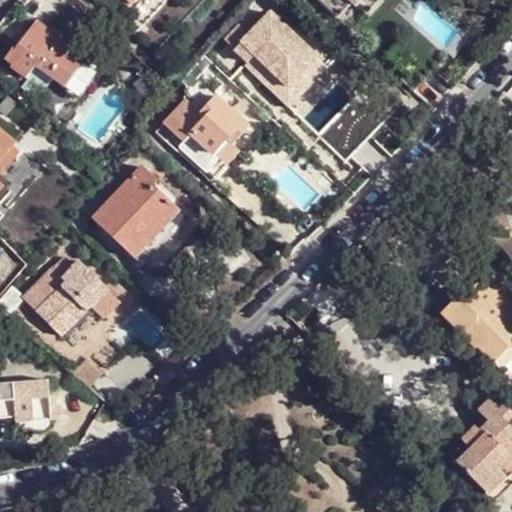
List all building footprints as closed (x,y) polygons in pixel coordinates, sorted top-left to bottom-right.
[(317,0),(337,17),(351,3),(355,6),(360,0),(317,0)] [(360,0),(355,6),(360,13),(371,0),(360,0)] [(255,56),(261,62),(282,80),(291,72),(301,80),(320,62),(309,52),(310,50),(271,14),(251,35),(241,27),(228,41),(249,62),(255,56)] [(36,66),(67,87),(81,69),(67,58),(73,48),(37,23),(27,35),(25,33),(6,59),(13,64),(12,67),(27,77),(36,66)] [(255,68),(261,62),(255,56),(249,62),(255,68)] [(422,59),(401,80),(424,103),(445,82),(422,59)] [(81,69),(67,87),(76,94),(91,76),(81,69)] [(248,129),(216,98),(201,114),(191,106),(170,129),(185,143),(181,148),(216,181),(228,169),(214,156),(229,141),(233,145),(248,129)] [(349,102),(323,127),(334,138),(360,113),(349,102)] [(0,160),(16,143),(0,128),(0,186),(1,186),(0,184),(0,160)] [(0,175),(22,149),(16,143),(0,160),(0,175)] [(109,201),(98,214),(94,219),(135,258),(143,265),(188,218),(154,184),(158,181),(142,167),(109,201)] [(91,206),(98,214),(109,201),(103,195),(91,206)] [(102,318),(120,300),(72,253),(54,269),(52,269),(24,298),(62,336),(91,308),(102,318)] [(496,362),(511,346),(511,301),(487,276),(464,298),(461,295),(443,312),(478,349),(480,347),(496,362)] [(287,314),(297,324),(314,309),(304,298),(287,314)] [(135,342),(120,329),(92,353),(107,366),(135,342)] [(169,338),(156,351),(168,364),(182,350),(169,338)] [(511,367),(511,346),(496,362),(506,373),(511,367)] [(0,402),(14,401),(15,417),(16,423),(51,420),(48,380),(1,385),(0,384),(0,402)] [(498,404),(491,396),(479,409),(490,421),(483,429),(487,435),(471,450),(459,463),(490,494),(507,477),(502,471),(511,460),(511,426),(509,423),(511,420),(511,411),(503,403),(498,404)] [(0,418),(15,417),(14,401),(0,402),(0,418)] [(463,440),(471,450),(487,435),(483,429),(478,426),(463,440)] [(497,501),(511,485),(511,460),(502,471),(507,477),(490,494),(497,501)]
